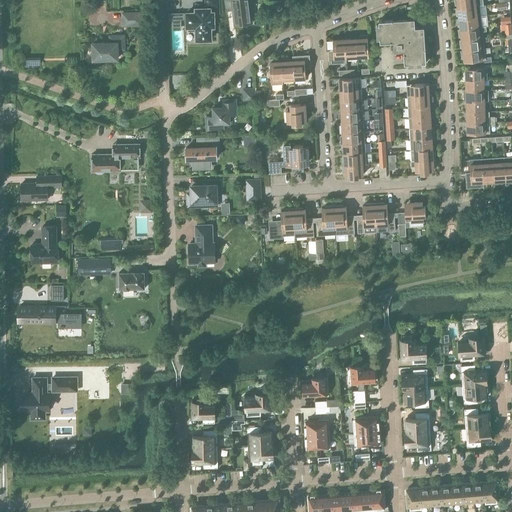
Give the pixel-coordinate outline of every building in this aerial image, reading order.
[(196,12),(187,13),(187,27),(196,26),(197,40),(211,39),(211,33),(214,33),(214,13),(219,12),(218,0),(206,0),(207,8),(197,8),(196,8),(196,9),(196,12)] [(234,26),(252,23),(248,0),(224,0),(226,12),(233,11),(234,26)] [(507,9),(506,2),(499,2),(499,3),(497,3),(497,10),(507,9)] [(475,5),(458,7),(455,8),(456,16),(459,15),(460,18),(481,16),(480,5),(475,5)] [(122,12),(122,26),(142,25),(142,11),(122,12)] [(457,19),(458,27),(461,26),(461,29),(482,26),(481,16),(460,18),(457,19)] [(379,25),(377,25),(378,38),(380,38),(380,42),(394,41),(394,51),(402,50),(404,50),(404,64),(409,63),(409,65),(422,64),(422,62),(423,62),(422,56),(426,56),(426,48),(425,48),(424,42),(424,34),(420,34),(420,28),(414,28),(414,23),(407,23),(407,19),(393,20),(393,19),(385,20),(386,23),(379,24),(379,25)] [(462,40),(483,37),(482,31),(486,31),(486,26),(482,27),(482,26),(461,29),(458,29),(459,37),(462,37),(462,40)] [(360,38),(356,39),(357,57),(369,56),(368,35),(359,35),(360,38)] [(93,43),(93,51),(95,51),(95,58),(102,58),(102,59),(118,58),(117,49),(124,49),(124,36),(113,36),(113,43),(93,43)] [(464,51),(485,48),(484,41),(489,41),(488,37),(483,37),(462,40),(459,40),(460,48),(463,48),(464,50),(464,51)] [(333,40),(334,54),(330,54),(330,63),(346,62),(346,57),(345,39),(333,40)] [(356,39),(345,39),(346,57),(357,57),(356,39)] [(464,50),(461,51),(462,59),(465,58),(465,62),(481,60),(482,62),(492,62),(491,57),(486,57),(485,53),(491,52),(490,47),(485,48),(464,51),(464,50)] [(292,57),(293,61),(294,79),(306,78),(305,64),(309,64),(309,56),(292,57)] [(282,58),(282,61),(283,79),(294,79),(293,61),(290,61),(290,58),(282,58)] [(270,59),(270,62),(271,80),(271,85),(283,84),(283,79),(282,61),(278,62),(278,59),(270,59)] [(466,80),(466,79),(483,78),(483,79),(487,79),(487,68),(466,68),(466,72),(463,72),(463,80),(466,80)] [(361,77),(340,78),(340,89),(361,88),(361,77)] [(466,80),(466,90),(483,89),(483,79),(483,78),(466,79),(466,80)] [(407,85),(407,96),(428,95),(428,83),(424,84),(415,84),(407,85)] [(340,89),(341,100),(362,99),(361,88),(340,89)] [(244,89),(244,99),(254,99),(254,89),(244,89)] [(467,93),(464,93),(464,101),(467,101),(484,100),(489,100),(489,90),(483,90),(483,89),(466,90),(467,93)] [(432,94),(428,95),(407,96),(408,107),(429,105),(429,102),(432,102),(432,94)] [(362,99),(341,100),(342,111),(363,110),(362,99)] [(207,128),(218,128),(218,123),(230,123),(229,115),(236,114),(236,100),(223,100),(223,107),(213,107),(213,116),(206,116),(207,128)] [(467,101),(467,112),(484,111),(484,100),(467,101)] [(287,105),(288,123),(292,122),(292,125),(302,124),(302,122),(306,122),(305,109),(301,109),(300,104),(287,105)] [(408,107),(409,117),(430,116),(433,116),(432,108),(429,108),(429,105),(408,107)] [(342,111),(342,122),(364,120),(363,110),(342,111)] [(467,112),(467,123),(495,122),(495,116),(490,116),(490,111),(484,111),(467,112)] [(430,116),(409,117),(409,128),(431,127),(430,116)] [(343,133),(364,131),(364,120),(342,122),(343,125),(340,125),(340,133),(343,133)] [(495,126),(495,122),(467,123),(468,134),(490,133),(490,126),(495,126)] [(409,128),(410,139),(431,138),(434,138),(434,130),(431,130),(431,127),(409,128)] [(344,144),(344,143),(365,142),(364,131),(343,133),(343,136),(340,136),(341,144),(344,144)] [(244,136),(244,147),(256,147),(256,135),(244,136)] [(196,169),(208,168),(208,158),(217,157),(217,147),(219,147),(218,138),(202,138),(203,147),(186,148),(186,159),(196,158),(196,169)] [(432,148),(431,138),(410,139),(411,150),(432,148)] [(344,143),(344,144),(344,154),(366,153),(365,142),(344,143)] [(91,161),(93,163),(93,171),(95,171),(97,173),(99,173),(101,173),(103,173),(104,171),(120,171),(120,162),(126,162),(126,157),(140,157),(140,144),(116,144),(116,154),(92,154),(92,156),(91,158),(91,161)] [(290,146),(283,146),(284,161),(288,161),(288,166),(304,165),(304,160),(308,160),(308,147),(303,147),(303,145),(294,145),(294,148),(290,148),(290,146)] [(432,148),(411,150),(411,161),(416,161),(416,160),(436,159),(435,151),(432,152),(432,148)] [(366,153),(344,154),(345,157),(342,158),(342,165),(362,164),(366,164),(366,153)] [(504,157),(493,158),(494,181),(494,184),(503,183),(502,180),(505,180),(506,180),(505,162),(504,158),(504,157)] [(483,182),(494,181),(493,158),(481,159),(482,164),(483,182)] [(436,167),(436,159),(416,160),(416,161),(411,161),(411,166),(416,166),(416,171),(421,171),(421,174),(429,173),(429,171),(433,170),(433,167),(436,167)] [(461,160),(461,174),(466,174),(467,187),(484,186),(483,182),(482,164),(481,159),(470,160),(461,160)] [(343,173),(346,172),(346,176),(350,176),(350,178),(359,178),(359,175),(363,175),(362,164),(342,165),(343,173)] [(21,183),(22,200),(48,199),(47,187),(62,187),(61,176),(37,176),(37,183),(21,183)] [(220,180),(206,181),(206,185),(192,186),(192,193),(187,193),(188,204),(188,206),(198,206),(198,201),(206,201),(206,206),(216,205),(216,194),(220,194),(220,180)] [(260,199),(259,180),(247,181),(248,200),(260,199)] [(423,206),(423,202),(410,203),(410,207),(405,207),(406,221),(424,220),(423,216),(426,216),(425,206),(423,206)] [(229,203),(221,203),(222,214),(230,214),(229,203)] [(376,225),(375,203),(366,204),(366,206),(362,206),(363,219),(357,219),(358,233),(365,233),(364,226),(376,225)] [(384,203),(375,203),(376,225),(377,232),(388,231),(395,231),(394,217),(388,217),(387,204),(384,204),(384,203)] [(57,205),(57,216),(67,216),(66,205),(57,205)] [(343,205),(334,206),(335,228),(336,235),(347,234),(355,233),(354,220),(347,220),(346,207),(343,207),(343,205)] [(335,228),(334,206),(325,206),(325,208),(322,208),(323,222),(316,222),(317,236),(336,235),(335,228)] [(295,235),(295,230),(293,208),(284,209),(285,211),(281,211),(282,224),(269,225),(270,239),(283,238),(283,236),(295,235)] [(302,208),(293,208),(295,230),(295,235),(307,234),(307,236),(314,236),(313,222),(307,223),(306,209),(302,210),(302,208)] [(236,224),(244,224),(244,216),(236,216),(236,224)] [(206,262),(215,262),(214,243),(212,243),(212,225),(196,226),(196,243),(189,244),(189,245),(188,245),(188,253),(190,253),(190,263),(198,263),(198,265),(200,266),(204,266),(206,264),(206,262)] [(32,262),(49,262),(58,262),(58,245),(56,245),(56,244),(56,226),(42,226),(43,245),(31,245),(32,262)] [(100,244),(123,244),(123,236),(100,237),(100,244)] [(402,254),(412,253),(411,243),(401,244),(402,254)] [(91,259),(79,259),(79,273),(91,273),(91,259)] [(140,272),(135,272),(120,273),(120,272),(119,272),(119,274),(120,288),(119,288),(119,289),(121,289),(124,289),(129,289),(144,288),(145,288),(145,287),(144,273),(144,272),(143,272),(140,272)] [(64,284),(51,284),(51,300),(64,300),(62,300),(62,285),(64,285),(64,284)] [(20,306),(19,319),(20,319),(58,319),(58,327),(60,327),(64,327),(76,327),(76,319),(81,319),(81,320),(82,320),(82,313),(59,313),(59,307),(59,306),(20,306)] [(402,358),(412,358),(412,364),(427,363),(426,343),(415,344),(415,339),(412,339),(412,335),(403,336),(404,340),(401,340),(402,349),(400,349),(400,354),(402,353),(402,358)] [(459,341),(461,361),(475,360),(474,354),(484,353),(484,348),(486,348),(485,344),(484,344),(483,337),(478,337),(474,337),(474,338),(470,338),(470,341),(459,341)] [(351,369),(348,369),(349,381),(352,380),(352,383),(358,382),(358,390),(365,390),(364,382),(375,381),(375,378),(376,378),(375,371),(374,371),(374,368),(365,368),(365,366),(361,366),(361,365),(354,366),(354,367),(351,367),(351,369)] [(461,366),(462,385),(487,383),(487,381),(487,380),(487,376),(486,376),(486,370),(475,371),(475,365),(461,366)] [(404,389),(428,388),(427,369),(413,369),(413,375),(403,376),(403,382),(402,382),(403,387),(403,386),(404,389)] [(53,377),(53,384),(47,384),(47,377),(33,377),(33,393),(27,394),(27,399),(25,399),(26,410),(32,410),(32,416),(34,418),(42,418),(44,415),(44,410),(49,410),(49,393),(47,393),(47,389),(53,389),(53,391),(77,390),(77,377),(53,377)] [(304,395),(327,394),(326,378),(323,378),(323,377),(315,378),(315,379),(312,379),(312,381),(303,382),(304,385),(302,385),(303,392),(304,392),(304,395)] [(487,385),(487,383),(462,385),(464,404),(478,403),(477,397),(488,396),(487,390),(488,390),(488,385),(487,385)] [(415,407),(429,407),(428,388),(404,389),(404,391),(403,391),(403,396),(404,396),(404,402),(415,401),(415,407)] [(358,390),(351,391),(352,403),(354,403),(354,402),(366,402),(365,390),(358,390)] [(270,400),(270,393),(265,393),(265,392),(261,393),(256,394),(256,396),(246,397),(247,416),(261,416),(261,410),(271,409),(270,404),(272,404),(272,400),(270,400)] [(191,408),(191,412),(193,412),(193,417),(203,417),(203,423),(215,423),(214,403),(206,403),(206,401),(202,401),(202,400),(197,400),(197,401),(192,401),(192,408),(191,408)] [(464,409),(466,428),(490,426),(490,424),(491,424),(490,419),(489,419),(489,413),(479,414),(478,408),(464,409)] [(406,432),(430,431),(429,412),(415,413),(416,419),(405,419),(405,425),(405,430),(406,430),(406,432)] [(218,417),(218,426),(232,426),(231,416),(218,417)] [(378,417),(364,418),(364,416),(355,417),(355,419),(353,419),(354,432),(379,430),(378,428),(380,428),(379,421),(378,421),(378,417)] [(306,435),(329,434),(328,421),(328,419),(319,419),(319,421),(305,422),(306,426),(304,426),(305,433),(306,433),(306,435)] [(248,446),(272,445),(272,442),(273,442),(273,438),(272,438),(272,432),(261,432),(261,426),(247,427),(248,446)] [(490,429),(490,426),(466,428),(467,447),(481,446),(480,440),(491,439),(491,433),(491,428),(490,429)] [(193,447),(193,449),(218,449),(217,430),(203,430),(203,436),(193,436),(193,442),(192,442),(192,447),(193,447)] [(379,432),(379,430),(354,432),(355,445),(380,443),(379,439),(380,439),(380,432),(379,432)] [(430,431),(406,432),(406,435),(405,435),(405,439),(406,439),(406,445),(417,445),(417,451),(431,450),(430,431)] [(307,448),(329,447),(329,434),(306,435),(306,437),(305,437),(305,444),(307,444),(307,448)] [(272,445),(248,446),(249,459),(251,459),(252,468),(261,468),(261,464),(263,464),(263,458),(273,458),(273,451),(274,451),(273,447),(272,445)] [(218,468),(218,449),(193,449),(193,452),(192,452),(192,456),(193,456),(193,462),(204,462),(204,468),(218,468)] [(484,481),(486,504),(497,503),(497,497),(500,496),(499,489),(496,490),(495,480),(484,481)] [(475,501),(485,500),(485,504),(486,504),(484,481),(473,482),(475,501)] [(475,501),(473,482),(462,483),(464,502),(475,501)] [(464,502),(462,483),(452,484),(453,502),(464,502)] [(453,502),(452,484),(441,485),(442,503),(453,502)] [(442,503),(441,485),(430,486),(432,504),(442,503)] [(430,486),(419,487),(421,505),(432,504),(430,486)] [(421,509),(419,487),(408,488),(409,497),(405,497),(406,504),(409,504),(410,510),(421,509)] [(384,510),(382,490),(371,491),(373,511),(384,510)] [(373,511),(371,491),(361,492),(363,511),(373,511)] [(352,511),(351,492),(341,493),(342,511),(352,511)] [(361,492),(351,492),(352,511),(358,511),(363,511),(361,492)] [(342,511),(341,493),(330,494),(331,511),(342,511)] [(331,511),(330,494),(320,495),(321,511),(331,511)] [(321,511),(320,495),(309,496),(310,511),(321,511)] [(266,500),(266,511),(281,511),(281,507),(278,508),(277,499),(266,500)] [(245,501),(246,511),(256,511),(255,500),(245,501)] [(266,511),(266,500),(255,500),(256,511),(266,511)] [(246,511),(245,501),(235,502),(235,511),(246,511)] [(225,503),(225,511),(235,511),(235,502),(225,503)] [(225,511),(225,503),(215,504),(215,511),(225,511)]
